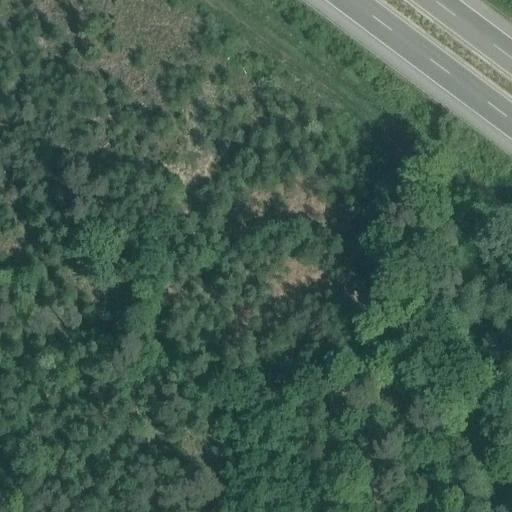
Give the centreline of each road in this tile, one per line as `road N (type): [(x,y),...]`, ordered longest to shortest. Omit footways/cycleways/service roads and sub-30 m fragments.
road 1 (track): [(511,507),(505,492),(399,427),(0,295)]
road 2 (motorway): [(349,0),(511,122)]
